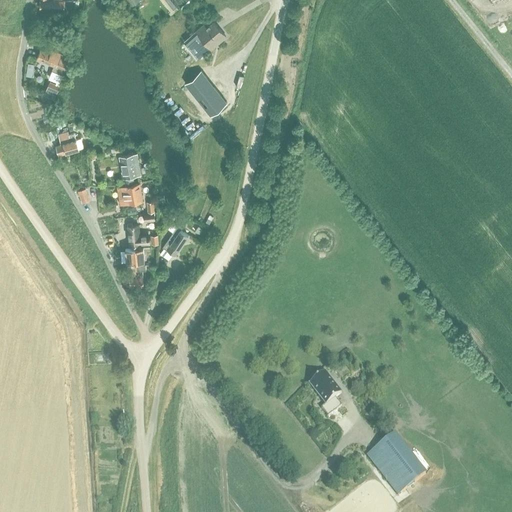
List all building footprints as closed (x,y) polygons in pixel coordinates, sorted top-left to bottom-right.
[(78,7),(78,0),(76,1),(40,0),(40,10),(65,11),(65,7),(76,8),(78,7)] [(177,7),(171,0),(162,0),(171,11),(169,13),(171,15),(179,9),(177,7)] [(196,31),(211,49),(226,36),(214,22),(207,28),(204,25),(196,31)] [(61,54),(62,53),(52,49),(51,53),(41,49),(37,58),(54,65),(52,70),(63,74),(64,71),(65,71),(70,57),(66,56),(61,54)] [(201,70),(185,83),(211,115),(227,102),(201,70)] [(50,82),(44,95),(54,99),(60,86),(50,82)] [(69,132),(61,134),(62,138),(60,138),(62,143),(56,145),(59,155),(85,147),(82,136),(77,137),(75,132),(72,133),(69,134),(69,132)] [(123,178),(124,177),(125,183),(135,181),(134,176),(141,175),(138,152),(119,155),(123,178)] [(140,182),(125,185),(118,186),(121,205),(143,201),(140,182)] [(79,190),(83,203),(90,200),(86,188),(79,190)] [(156,211),(145,212),(146,220),(157,219),(156,211)] [(206,221),(209,223),(214,216),(211,214),(206,221)] [(175,218),(171,224),(176,227),(180,220),(175,218)] [(138,224),(131,224),(128,225),(130,245),(140,244),(150,243),(149,233),(139,234),(138,224)] [(159,253),(160,253),(169,259),(173,253),(175,255),(189,235),(181,229),(182,227),(178,224),(159,253)] [(151,246),(144,247),(125,249),(127,263),(148,261),(147,253),(152,253),(151,246)] [(144,286),(143,270),(148,270),(153,270),(153,265),(140,265),(128,266),(128,274),(129,274),(130,287),(144,286)] [(310,385),(326,405),(341,394),(325,373),(310,385)] [(367,456),(398,496),(426,474),(395,435),(367,456)]
